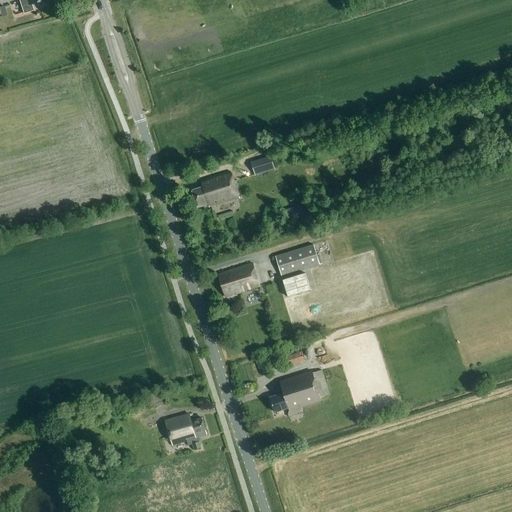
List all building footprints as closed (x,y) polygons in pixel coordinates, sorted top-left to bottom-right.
[(44,0),(19,0),(24,14),(33,11),(31,5),(45,1),(44,0)] [(276,154),(255,160),(260,174),(280,167),(276,154)] [(192,191),(198,208),(208,205),(209,208),(240,198),(231,172),(201,182),(203,188),(192,191)] [(302,209),(287,214),(289,223),(305,218),(302,209)] [(314,245),(276,257),(282,277),(320,265),(314,245)] [(253,264),(218,275),(225,298),(236,294),(236,293),(240,292),(240,293),(260,286),(253,264)] [(285,280),(290,296),(308,291),(306,285),(314,283),(310,272),(285,280)] [(301,349),(282,354),(286,368),(305,363),(301,349)] [(258,378),(256,363),(248,364),(248,367),(244,368),(245,379),(258,378)] [(312,372),(280,382),(284,394),(270,398),(275,413),(288,408),(289,411),(322,401),(321,399),(330,396),(322,371),(313,374),(312,372)] [(164,394),(147,398),(150,409),(167,404),(164,394)] [(189,415),(165,421),(173,446),(187,441),(188,446),(193,445),(194,450),(201,448),(199,442),(198,443),(197,438),(207,435),(202,418),(191,422),(189,415)]
